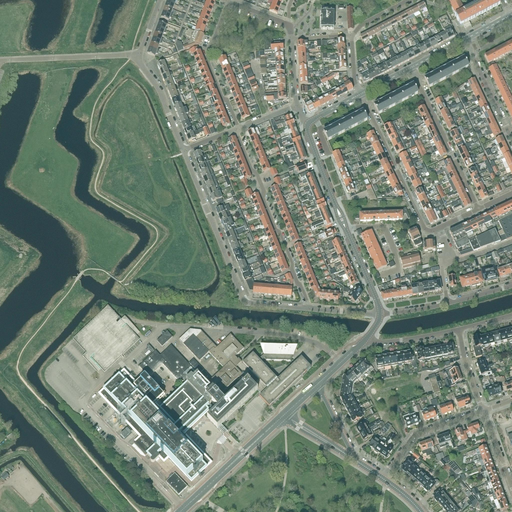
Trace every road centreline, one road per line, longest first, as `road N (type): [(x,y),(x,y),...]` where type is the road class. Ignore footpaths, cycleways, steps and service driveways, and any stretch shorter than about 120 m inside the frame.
road 1 (residential): [(309,308),(243,299),(183,150)]
road 2 (residential): [(309,308),(235,129)]
road 3 (residential): [(365,105),(423,227),(439,228)]
road 4 (residential): [(478,209),(416,79)]
road 5 (tertiary): [(180,511),(283,415)]
road 6 (unclassified): [(0,61),(139,56)]
road 7 (residential): [(228,1),(207,55),(238,128)]
road 8 (residential): [(483,409),(413,435),(382,478)]
